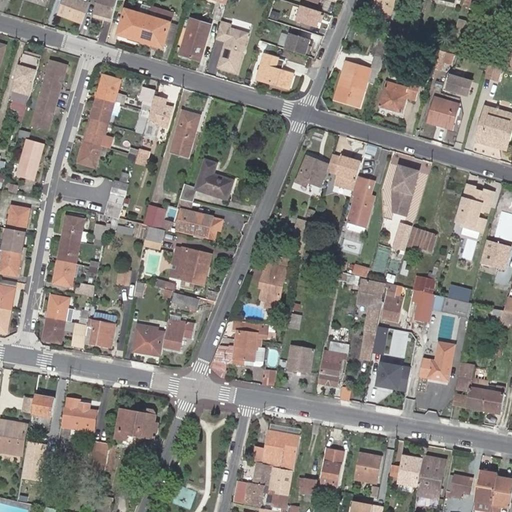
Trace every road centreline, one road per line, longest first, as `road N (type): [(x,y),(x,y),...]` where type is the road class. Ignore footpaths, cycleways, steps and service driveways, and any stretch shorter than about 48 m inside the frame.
road 1 (residential): [(22,356),(91,52)]
road 2 (residential): [(303,115),(193,387)]
road 3 (residential): [(251,397),(511,445)]
road 4 (residential): [(303,115),(91,52)]
road 5 (residential): [(511,177),(303,115)]
road 6 (residential): [(22,356),(193,387)]
road 7 (residential): [(193,387),(143,511)]
road 8 (residential): [(350,0),(303,115)]
